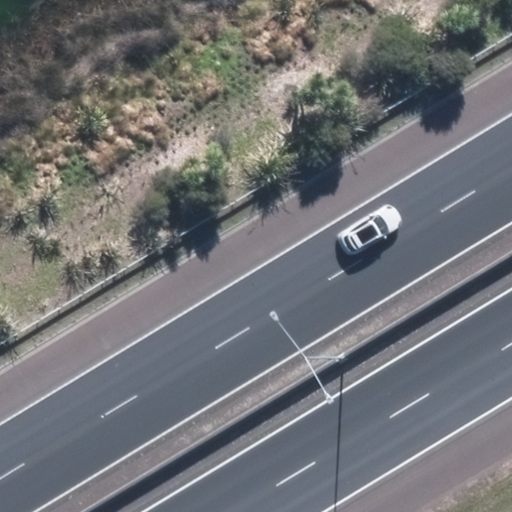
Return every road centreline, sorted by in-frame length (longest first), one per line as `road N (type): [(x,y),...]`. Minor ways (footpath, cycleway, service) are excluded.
road 1 (motorway): [(0,456),(511,144)]
road 2 (motorway): [(511,337),(227,511)]
